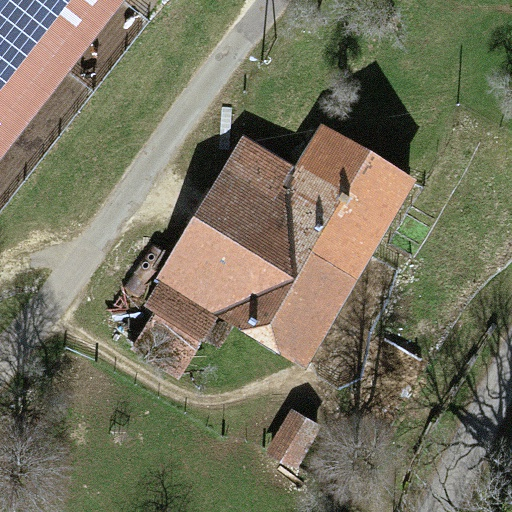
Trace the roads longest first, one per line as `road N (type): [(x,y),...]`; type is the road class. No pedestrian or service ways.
road 1 (track): [(0,356),(278,0)]
road 2 (unclassified): [(511,370),(438,511)]
